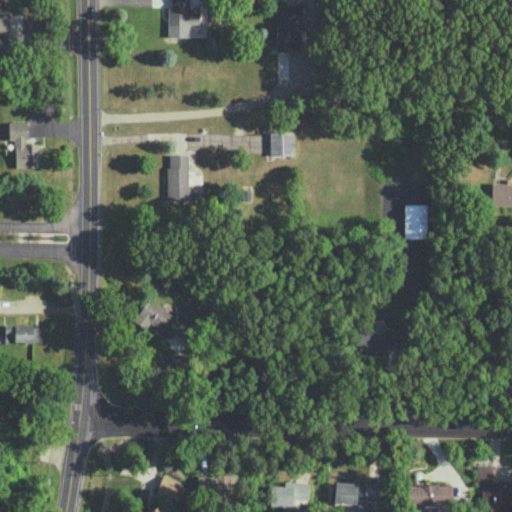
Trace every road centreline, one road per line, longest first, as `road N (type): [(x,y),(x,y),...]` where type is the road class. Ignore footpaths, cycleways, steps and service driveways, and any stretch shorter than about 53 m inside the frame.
road 1 (residential): [(63,511),(82,378),(90,231),(87,0)]
road 2 (residential): [(75,422),(511,424)]
